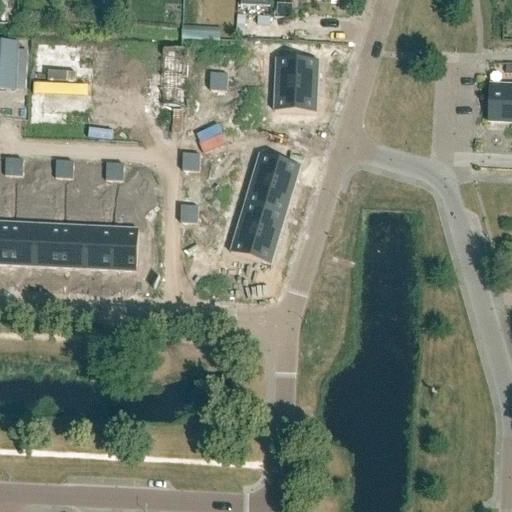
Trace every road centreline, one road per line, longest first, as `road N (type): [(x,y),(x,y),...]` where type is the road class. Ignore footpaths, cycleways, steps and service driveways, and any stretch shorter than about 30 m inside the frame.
road 1 (residential): [(169,318),(173,171),(155,155),(0,147)]
road 2 (residential): [(279,504),(7,491)]
road 3 (residential): [(433,176),(511,413)]
road 4 (unclassified): [(285,328),(344,147)]
road 5 (unclassified): [(279,504),(285,328)]
road 6 (residential): [(169,318),(0,309)]
road 7 (unclassified): [(344,147),(387,0)]
